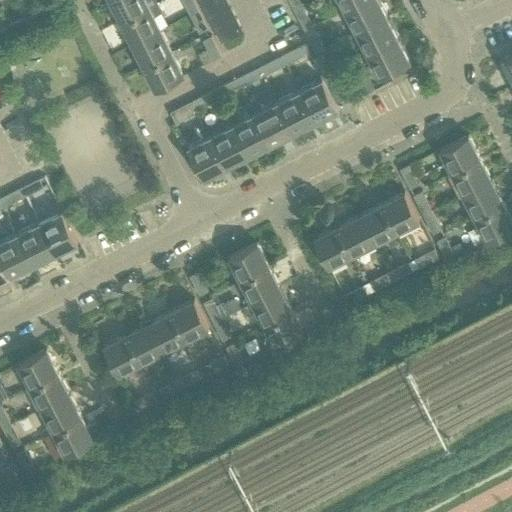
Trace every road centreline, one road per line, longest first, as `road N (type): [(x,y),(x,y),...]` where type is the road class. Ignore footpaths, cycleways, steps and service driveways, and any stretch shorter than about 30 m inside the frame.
road 1 (residential): [(201,219),(443,94),(454,69),(439,37)]
road 2 (residential): [(0,321),(201,219)]
road 3 (residential): [(201,219),(145,106)]
